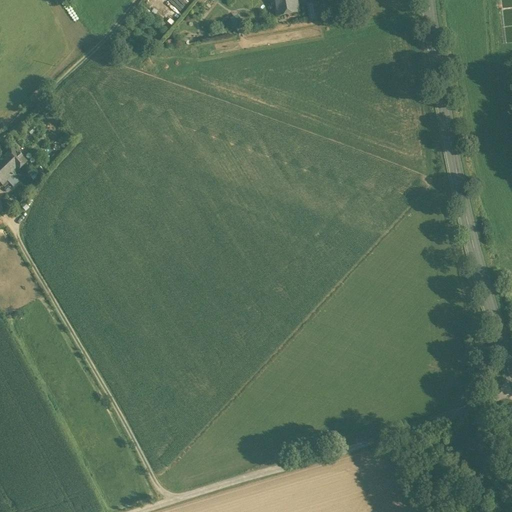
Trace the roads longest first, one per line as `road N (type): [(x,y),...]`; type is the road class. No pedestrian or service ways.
road 1 (secondary): [(511,373),(480,272),(429,0)]
road 2 (track): [(0,206),(167,499)]
road 3 (track): [(356,445),(130,511)]
road 4 (unclassified): [(0,139),(139,0)]
road 5 (track): [(356,445),(452,415),(501,388)]
road 6 (track): [(501,388),(425,511)]
